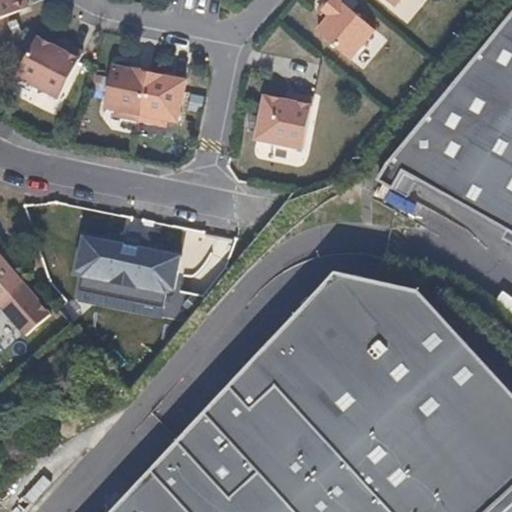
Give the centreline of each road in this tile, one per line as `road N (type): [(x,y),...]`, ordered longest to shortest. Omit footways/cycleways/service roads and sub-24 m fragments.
road 1 (residential): [(0,153),(205,203)]
road 2 (residential): [(331,228),(456,252),(511,286)]
road 3 (residential): [(68,0),(228,47)]
road 4 (residential): [(228,47),(205,203)]
